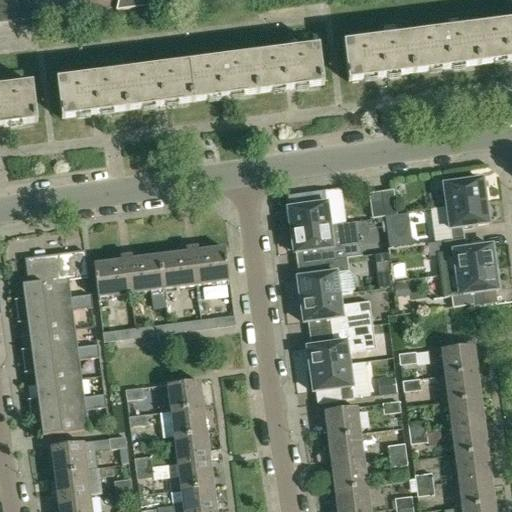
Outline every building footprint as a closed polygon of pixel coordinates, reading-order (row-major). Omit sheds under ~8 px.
[(7,0),(0,0),(0,23),(10,22),(7,0)] [(7,0),(10,22),(22,21),(19,0),(7,0)] [(19,0),(22,21),(35,19),(32,0),(19,0)] [(74,0),(74,3),(116,11),(118,0),(74,0)] [(199,0),(118,0),(116,11),(115,15),(198,4),(199,0)] [(511,23),(474,29),(479,67),(511,62),(511,23)] [(413,76),(440,72),(479,67),(474,29),(408,37),(413,76)] [(348,84),(413,76),(408,37),(343,46),(348,84)] [(253,58),(258,96),(324,87),(319,49),(253,58)] [(192,104),(258,96),(253,58),(187,67),(192,104)] [(192,104),(187,67),(121,75),(126,113),(192,104)] [(61,122),(126,113),(121,75),(56,84),(61,122)] [(0,129),(37,125),(32,87),(0,90),(0,129)] [(482,181),(443,187),(447,209),(485,203),(482,181)] [(393,192),(381,194),(384,219),(397,217),(393,192)] [(372,221),(384,219),(381,194),(368,196),(372,221)] [(447,209),(430,211),(435,244),(441,243),(451,242),(464,240),(462,229),(488,226),(485,203),(447,209)] [(291,233),(329,228),(326,205),(288,211),(291,233)] [(407,216),(387,219),(389,236),(410,232),(407,216)] [(320,252),(322,264),(347,260),(362,258),(360,245),(333,250),(329,228),(291,233),(291,237),(285,238),(288,253),(293,252),(294,255),(320,252)] [(410,232),(389,236),(390,243),(411,240),(410,232)] [(443,254),(436,255),(439,278),(495,270),(491,247),(465,251),(464,240),(451,242),(441,243),(443,254)] [(224,251),(193,255),(158,259),(162,292),(229,284),(224,251)] [(67,283),(87,280),(84,253),(23,261),(27,286),(27,287),(67,282),(67,283)] [(162,292),(158,259),(92,267),(96,301),(162,292)] [(322,264),(323,276),(297,280),(300,302),(339,297),(352,295),(355,291),(353,276),(349,273),(347,260),(322,264)] [(495,270),(439,278),(442,299),(451,298),(452,310),(461,309),(467,308),(473,307),(472,296),(496,292),(498,292),(495,270)] [(391,277),(377,279),(379,291),(392,289),(391,277)] [(16,303),(18,314),(70,307),(71,313),(81,312),(79,299),(70,300),(67,283),(67,282),(27,287),(27,286),(21,287),(23,301),(13,302),(13,303),(16,303)] [(408,284),(393,286),(394,299),(409,297),(408,284)] [(330,321),(331,333),(372,328),(369,304),(341,308),(339,297),(300,302),(303,325),(330,321)] [(79,299),(81,312),(91,310),(89,298),(79,299)] [(27,338),(74,332),(71,313),(70,307),(18,314),(19,325),(16,325),(16,326),(26,325),(27,338)] [(233,319),(167,327),(169,336),(234,328),(233,319)] [(103,345),(169,336),(167,327),(102,336),(103,345)] [(331,333),(333,346),(307,349),(310,372),(349,366),(347,356),(376,352),(372,328),(331,333)] [(74,332),(27,338),(29,351),(19,352),(19,353),(23,353),(24,364),(77,357),(78,363),(88,362),(86,349),(76,350),(74,332)] [(444,378),(476,373),(473,347),(440,352),(444,378)] [(96,348),(86,349),(88,362),(97,360),(96,348)] [(416,354),(398,356),(400,368),(417,366),(416,354)] [(34,388),(80,382),(78,363),(77,357),(24,364),(26,375),(22,375),(22,376),(32,375),(34,388)] [(354,401),(349,366),(310,372),(313,394),(339,391),(341,403),(354,401)] [(444,378),(447,404),(480,400),(476,373),(444,378)] [(395,380),(378,382),(380,396),(396,394),(395,380)] [(419,381),(402,383),(404,395),(421,393),(419,381)] [(29,403),(31,414),(83,407),(84,413),(94,412),(93,399),(83,400),(80,382),(34,388),(36,401),(26,402),(26,403),(29,403)] [(166,388),(169,414),(202,410),(198,384),(166,388)] [(142,390),(125,393),(126,403),(143,401),(142,390)] [(102,398),(93,399),(94,412),(104,410),(102,398)] [(447,404),(451,430),(483,426),(480,400),(447,404)] [(399,403),(382,405),(383,417),(401,415),(399,403)] [(87,432),(84,413),(83,407),(31,414),(32,425),(29,425),(29,426),(39,425),(41,439),(87,432)] [(169,414),(173,441),(205,436),(202,410),(169,414)] [(325,414),(328,440),(361,436),(357,410),(325,414)] [(146,417),(128,419),(130,430),(147,428),(146,417)] [(424,423),(407,426),(409,437),(425,434),(424,423)] [(487,452),(483,426),(451,430),(454,457),(487,452)] [(427,445),(425,434),(409,437),(410,447),(427,445)] [(205,436),(173,441),(176,467),(209,463),(205,436)] [(328,440),(332,467),(364,462),(361,436),(328,440)] [(125,439),(108,441),(109,452),(126,450),(125,439)] [(81,445),(49,450),(53,476),(85,472),(98,470),(96,454),(109,452),(108,441),(94,443),(95,444),(81,445)] [(387,448),(389,459),(406,457),(405,446),(387,448)] [(454,457),(458,483),(491,478),(487,452),(454,457)] [(407,467),(406,457),(389,459),(390,470),(407,467)] [(133,461),(135,472),(152,470),(151,459),(133,461)] [(368,489),(364,462),(332,467),(335,493),(368,489)] [(176,467),(152,470),(135,472),(136,482),(153,480),(154,483),(178,480),(180,493),(212,489),(209,463),(176,467)] [(53,476),(56,502),(88,498),(85,472),(53,476)] [(432,476),(415,478),(415,482),(416,488),(433,486),(432,476)] [(491,478),(458,483),(461,509),(494,505),(491,478)] [(113,484),(115,494),(132,492),(131,482),(113,484)] [(433,486),(416,488),(417,495),(417,499),(434,497),(433,486)] [(172,510),(157,511),(215,511),(212,489),(180,493),(170,494),(172,510)] [(368,489),(335,493),(337,511),(370,511),(368,493),(368,489)] [(133,503),(132,492),(115,494),(116,505),(133,503)] [(57,511),(90,511),(88,498),(56,502),(57,511)] [(394,501),(396,511),(413,509),(411,498),(394,501)]
